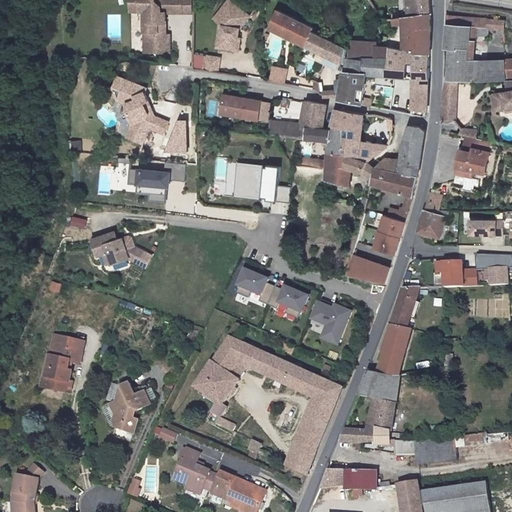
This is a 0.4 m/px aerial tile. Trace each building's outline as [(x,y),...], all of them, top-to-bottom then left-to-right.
[(131,0),(131,1),(141,1),(141,8),(145,8),(145,35),(151,35),(151,49),(170,49),(170,32),(166,32),(167,10),(183,10),(183,0),(131,0)] [(183,0),(183,10),(194,10),(194,2),(194,0),(183,0)] [(248,16),(227,0),(213,21),(219,25),(222,27),(220,37),(223,37),(221,50),(237,52),(239,39),(237,39),(238,29),(248,16)] [(408,0),(410,17),(430,15),(429,0),(408,0)] [(315,29),(278,11),(269,29),(306,47),(313,33),(315,29)] [(430,15),(392,19),(393,25),(404,24),(403,51),(430,56),(430,39),(431,31),(430,15)] [(505,20),(445,16),(445,26),(448,26),(446,41),(445,50),(450,51),(448,80),(448,82),(455,82),(478,83),(506,81),(506,79),(505,56),(468,58),(469,26),(504,30),(505,20)] [(347,48),(313,33),(306,47),(344,65),(345,58),(347,48)] [(376,45),(353,42),(349,59),(362,61),(362,58),(389,61),(390,49),(376,47),(376,45)] [(403,51),(390,49),(389,61),(362,58),(362,61),(349,59),(348,59),(338,101),(361,105),(366,74),(414,79),(412,115),(422,117),(426,115),(427,95),(428,77),(429,77),(430,56),(403,51)] [(219,60),(205,58),(203,72),(217,74),(219,60)] [(270,80),(288,83),(291,68),(273,65),(270,80)] [(148,89),(120,78),(116,89),(124,92),(121,101),(128,104),(132,115),(130,116),(133,123),(130,131),(142,136),(145,128),(148,129),(164,135),(169,123),(151,116),(146,104),(150,102),(147,93),(148,89)] [(448,80),(446,81),(444,86),(442,100),(442,110),(454,110),(455,82),(448,82),(448,80)] [(338,97),(338,89),(324,89),(324,81),(316,81),(315,91),(326,91),(326,97),(338,97)] [(124,92),(116,89),(113,95),(121,101),(124,92)] [(511,91),(508,93),(493,95),(496,111),(505,110),(511,108),(511,91)] [(237,98),(225,96),(223,111),(234,112),(233,117),(260,121),(262,101),(244,99),(244,101),(237,100),(237,98)] [(326,105),(308,101),(301,129),(286,127),(284,130),(283,137),(304,140),(306,128),(323,130),(326,105)] [(364,115),(336,110),(330,130),(343,132),(341,158),(368,162),(387,147),(387,146),(361,142),(364,115)] [(454,110),(442,110),(441,121),(453,122),(454,110)] [(375,136),(394,139),(397,118),(378,115),(375,136)] [(186,123),(186,153),(199,153),(199,123),(186,123)] [(421,129),(409,126),(402,148),(400,161),(392,160),(384,159),(375,168),(417,178),(424,134),(421,129)] [(286,127),(279,127),(276,137),(283,137),(284,130),(286,127)] [(142,136),(130,131),(127,138),(142,144),(148,129),(145,128),(142,136)] [(323,130),(306,128),(304,140),(329,142),(327,156),(341,158),(343,132),(330,130),(323,130)] [(476,132),(461,128),(459,136),(466,138),(474,140),(476,132)] [(474,140),(466,138),(463,151),(473,153),(476,141),(474,140)] [(492,144),(476,141),(473,153),(463,151),(462,151),(455,174),(473,179),(474,172),(484,175),(492,144)] [(341,158),(327,156),(326,171),(323,197),(337,202),(341,190),(349,191),(352,170),(363,173),(372,179),(375,168),(374,169),(370,165),(368,162),(341,158)] [(323,162),(295,159),(294,167),(322,170),(323,162)] [(164,172),(130,168),(129,183),(138,184),(137,192),(149,193),(148,200),(164,202),(166,180),(185,182),(187,165),(165,163),(164,172)] [(258,167),(237,165),(234,199),(261,201),(262,199),(267,200),(266,202),(290,204),(292,188),(279,187),(281,168),(268,167),(267,169),(257,168),(258,167)] [(417,178),(375,168),(372,179),(370,184),(413,196),(417,178)] [(484,175),(474,172),(473,179),(482,182),(484,175)] [(440,196),(429,193),(428,196),(424,209),(438,209),(440,196)] [(407,216),(390,209),(375,259),(351,254),(345,276),(386,285),(407,216)] [(446,215),(424,209),(417,233),(439,238),(446,215)] [(75,216),(73,226),(86,229),(88,219),(75,216)] [(503,220),(471,220),(470,234),(503,234),(503,220)] [(93,237),(95,242),(84,247),(91,263),(88,273),(99,277),(103,268),(99,260),(110,255),(108,250),(116,247),(106,225),(91,232),(93,237)] [(93,237),(82,242),(84,247),(95,242),(93,237)] [(508,283),(507,267),(511,266),(511,255),(478,255),(476,256),(477,268),(488,267),(489,284),(508,283)] [(477,285),(477,275),(463,276),(463,269),(462,260),(436,261),(437,271),(444,271),(445,287),(477,285)] [(230,292),(236,294),(243,270),(236,268),(230,292)] [(269,305),(277,288),(267,284),(270,278),(247,268),(240,286),(242,287),(239,293),(249,298),(252,291),(263,296),(260,301),(269,305)] [(55,281),(53,290),(61,292),(63,282),(55,281)] [(286,292),(277,288),(269,305),(278,309),(281,303),(291,308),(288,314),(299,319),(301,313),(303,314),(311,295),(289,286),(286,292)] [(405,289),(396,312),(391,325),(387,340),(378,374),(380,375),(392,377),(394,377),(399,376),(412,330),(406,328),(410,318),(411,316),(421,288),(405,289)] [(337,311),(319,303),(312,319),(328,326),(323,338),(338,345),(352,313),(338,307),(337,311)] [(56,325),(54,333),(68,337),(70,329),(56,325)] [(51,345),(45,373),(56,376),(55,379),(66,382),(67,377),(72,378),(74,371),(70,370),(72,361),(68,360),(71,350),(81,353),(87,332),(70,329),(68,337),(54,333),(51,345)] [(306,372),(230,338),(220,352),(238,359),(238,363),(246,367),(301,393),(305,395),(318,367),(309,363),(306,372)] [(47,344),(40,375),(55,379),(56,376),(45,373),(51,345),(47,344)] [(238,359),(220,352),(212,363),(210,362),(194,388),(217,401),(211,412),(219,416),(225,406),(220,404),(246,367),(238,363),(238,359)] [(446,354),(447,367),(456,366),(455,354),(446,354)] [(322,369),(318,367),(305,395),(314,399),(285,467),(306,478),(323,437),(343,390),(318,378),(322,369)] [(378,374),(369,373),(359,397),(374,398),(380,375),(378,374)] [(392,377),(380,375),(374,398),(366,430),(344,430),(340,442),(358,444),(376,442),(376,430),(390,432),(394,411),(419,409),(420,404),(446,401),(445,387),(437,389),(436,378),(393,384),(394,377),(392,377)] [(136,413),(154,404),(148,391),(140,394),(135,392),(137,390),(133,382),(124,386),(118,400),(112,403),(117,412),(112,421),(114,425),(134,433),(140,419),(135,416),(136,413)] [(105,405),(112,421),(117,412),(112,403),(105,405)] [(219,418),(216,423),(229,431),(232,426),(219,418)] [(418,425),(407,425),(406,441),(416,441),(417,441),(418,425)] [(179,433),(166,427),(161,438),(174,445),(179,433)] [(390,432),(376,430),(376,442),(376,445),(390,445),(391,453),(396,454),(416,453),(416,441),(406,441),(390,442),(390,432)] [(456,447),(506,441),(505,431),(454,437),(456,447)] [(418,464),(457,459),(456,447),(454,437),(421,441),(417,441),(418,464)] [(251,441),(245,449),(255,455),(260,445),(251,441)] [(208,474),(194,467),(198,458),(185,451),(171,479),(185,486),(183,490),(197,497),(208,474)] [(35,462),(25,473),(36,476),(35,478),(44,471),(35,462)] [(15,471),(8,497),(14,497),(13,511),(29,511),(29,500),(35,478),(36,476),(25,473),(15,471)] [(346,472),(327,471),(320,488),(346,486),(347,487),(346,472)] [(376,472),(353,472),(346,472),(347,487),(350,491),(367,488),(367,490),(376,489),(376,472)] [(230,505),(243,511),(256,511),(265,494),(223,475),(219,480),(217,478),(207,499),(220,505),(223,498),(232,503),(230,505)] [(143,481),(137,479),(134,486),(141,488),(143,481)] [(423,511),(419,482),(399,485),(403,511),(423,511)] [(487,484),(426,493),(428,511),(491,511),(492,510),(487,484)] [(141,488),(134,486),(132,493),(141,496),(143,489),(141,488)]
